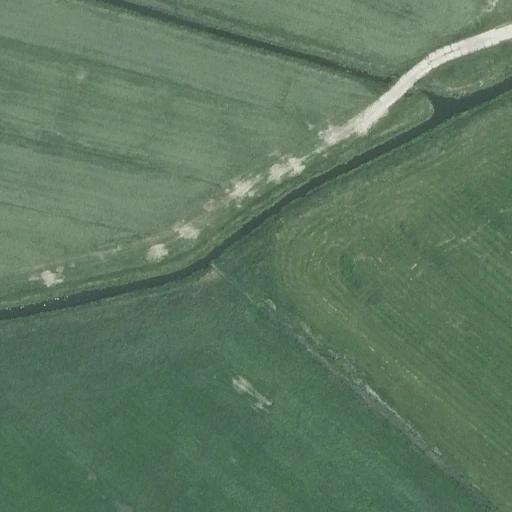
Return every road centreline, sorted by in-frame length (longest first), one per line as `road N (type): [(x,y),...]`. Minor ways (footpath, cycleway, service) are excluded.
road 1 (track): [(511,119),(310,227),(229,280),(0,338)]
road 2 (track): [(511,34),(437,59),(384,101)]
